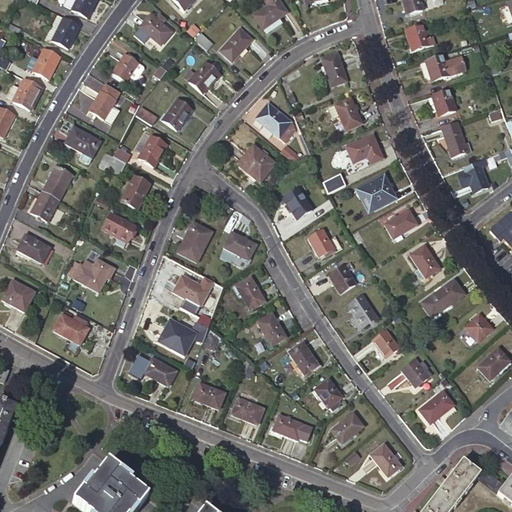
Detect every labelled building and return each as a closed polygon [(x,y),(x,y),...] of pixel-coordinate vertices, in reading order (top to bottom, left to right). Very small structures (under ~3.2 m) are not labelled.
[(70,0),(66,9),(88,20),(97,0),(70,0)] [(171,0),(184,12),(195,0),(171,0)] [(263,31),(287,14),(277,1),(277,0),(263,0),(268,7),(253,17),(263,31)] [(400,0),(405,17),(422,12),(420,5),(418,0),(400,0)] [(160,48),(171,34),(166,30),(169,26),(159,18),(156,21),(150,16),(139,29),(160,48)] [(63,20),(56,17),(43,42),(52,42),(57,33),(63,20)] [(69,50),(80,28),(63,20),(57,33),(52,42),(69,50)] [(7,25),(4,31),(17,38),(21,31),(7,25)] [(421,26),(405,32),(412,53),(434,46),(431,39),(426,40),(421,26)] [(232,64),(251,42),(239,31),(220,53),(232,64)] [(200,35),(194,41),(206,52),(212,46),(200,35)] [(49,81),(60,59),(44,51),(39,59),(32,73),(49,81)] [(25,69),(32,73),(39,59),(32,55),(25,69)] [(346,83),(337,55),(321,61),(331,88),(346,83)] [(126,84),(138,65),(125,56),(112,75),(126,84)] [(444,64),(441,56),(425,62),(432,83),(465,72),(461,59),(444,64)] [(0,68),(6,72),(10,64),(0,58),(0,68)] [(498,74),(493,62),(486,64),(491,77),(498,74)] [(209,87),(217,79),(219,76),(206,64),(195,77),(189,84),(202,96),(209,87)] [(160,81),(166,73),(160,69),(154,77),(160,81)] [(195,77),(190,72),(184,80),(189,84),(195,77)] [(30,112),(40,89),(24,81),(19,90),(13,104),(30,112)] [(5,101),(13,104),(19,90),(12,86),(5,101)] [(456,112),(448,92),(431,97),(439,118),(456,112)] [(104,122),(112,108),(115,102),(100,93),(89,112),(95,116),(93,120),(95,121),(97,118),(104,122)] [(361,126),(350,100),(334,107),(338,117),(345,132),(361,126)] [(176,132),(191,112),(177,101),(162,122),(176,132)] [(285,144),(294,132),(291,124),(267,105),(255,120),(278,139),(278,138),(285,144)] [(334,107),(327,110),(332,120),(338,117),(334,107)] [(119,113),(112,108),(104,122),(111,126),(119,113)] [(0,137),(3,140),(15,117),(0,109),(0,137)] [(151,127),(155,119),(140,110),(136,118),(151,127)] [(500,120),(498,113),(488,116),(491,123),(500,120)] [(463,144),(456,124),(441,129),(451,159),(467,154),(463,144)] [(99,143),(74,129),(65,145),(82,154),(79,161),(87,166),(91,159),(99,143)] [(378,153),(371,137),(346,149),(353,164),(378,153)] [(153,169),(166,146),(151,138),(138,160),(153,169)] [(468,143),(463,144),(467,154),(472,152),(468,143)] [(259,185),(275,165),(252,147),(236,166),(259,185)] [(285,147),(280,154),(292,164),(301,160),(285,147)] [(511,149),(511,150),(509,151),(497,156),(499,161),(507,158),(510,167),(511,166),(511,149)] [(117,150),(112,158),(125,166),(130,157),(117,150)] [(108,166),(112,158),(106,155),(102,162),(108,166)] [(122,173),(125,166),(112,158),(108,166),(122,173)] [(466,174),(457,177),(462,189),(470,186),(473,195),(488,189),(480,169),(487,166),(485,161),(476,164),(464,169),(466,174)] [(108,166),(102,162),(99,169),(105,172),(108,166)] [(56,168),(42,193),(59,202),(72,177),(56,168)] [(397,201),(383,176),(355,191),(359,200),(373,193),(382,208),(397,201)] [(137,212),(150,186),(133,177),(120,204),(137,212)] [(310,209),(322,201),(308,181),(296,189),(297,190),(282,201),(296,222),(311,212),(310,209)] [(59,202),(42,193),(31,214),(48,224),(59,202)] [(511,211),(491,229),(489,233),(495,240),(499,244),(502,241),(511,250),(511,248),(511,211)] [(408,212),(394,220),(390,222),(384,226),(393,241),(417,227),(408,212)] [(127,244),(134,229),(110,216),(102,231),(127,244)] [(196,264),(212,234),(192,224),(177,254),(196,264)] [(325,258),(334,253),(321,231),(307,240),(318,259),(324,256),(325,258)] [(248,262),(255,247),(231,234),(223,249),(248,262)] [(42,265),(50,250),(25,236),(17,252),(42,265)] [(409,257),(417,269),(425,280),(439,270),(424,247),(409,257)] [(110,281),(115,271),(96,261),(94,267),(85,262),(82,267),(79,266),(72,280),(98,294),(107,279),(110,281)] [(353,270),(349,264),(329,277),(340,296),(355,286),(347,273),(353,270)] [(425,280),(417,269),(413,272),(420,283),(425,280)] [(189,303),(199,308),(200,308),(208,292),(181,278),(172,294),(189,303)] [(250,312),(264,303),(250,279),(236,288),(250,312)] [(24,314),(35,294),(12,282),(2,301),(24,314)] [(453,282),(421,305),(433,322),(441,317),(439,314),(464,296),(453,282)] [(363,329),(376,320),(361,298),(348,307),(363,329)] [(197,313),(199,308),(189,303),(186,308),(197,313)] [(271,348),(286,339),(271,315),(256,324),(271,348)] [(73,323),(61,316),(53,332),(80,347),(88,331),(84,328),(86,324),(75,319),(73,323)] [(478,343),(492,330),(479,316),(464,329),(478,343)] [(188,351),(196,335),(169,321),(161,337),(188,351)] [(386,360),(399,350),(383,329),(370,339),(386,360)] [(304,377),(318,367),(302,344),(288,354),(304,377)] [(489,382),(509,363),(497,350),(477,369),(489,382)] [(168,388),(176,373),(151,360),(143,375),(168,388)] [(415,389),(431,376),(426,370),(427,369),(422,363),(419,365),(414,360),(400,371),(415,389)] [(253,368),(244,361),(238,376),(248,379),(253,368)] [(342,399),(328,380),(314,391),(328,410),(329,410),(332,414),(339,408),(338,407),(340,406),(338,403),(342,399)] [(218,411),(224,395),(198,385),(192,400),(218,411)] [(430,426),(454,407),(442,392),(418,411),(430,426)] [(257,426),(263,410),(237,400),(231,416),(257,426)] [(0,444),(14,409),(4,406),(5,404),(1,403),(0,404),(0,403),(0,444)] [(511,408),(499,427),(511,436),(511,408)] [(342,446),(364,428),(352,415),(331,433),(342,446)] [(304,427),(278,416),(272,432),(298,443),(304,427)] [(387,479),(401,468),(384,446),(370,457),(387,479)] [(450,511),(475,480),(479,475),(461,461),(445,482),(444,481),(439,487),(441,488),(422,511),(450,511)] [(133,511),(135,510),(137,511),(147,499),(117,476),(119,474),(106,464),(83,494),(81,492),(71,505),(80,511),(133,511)] [(475,480),(483,486),(511,508),(511,480),(510,478),(503,486),(483,470),(479,475),(475,480)] [(444,481),(441,478),(436,484),(439,487),(444,481)]
